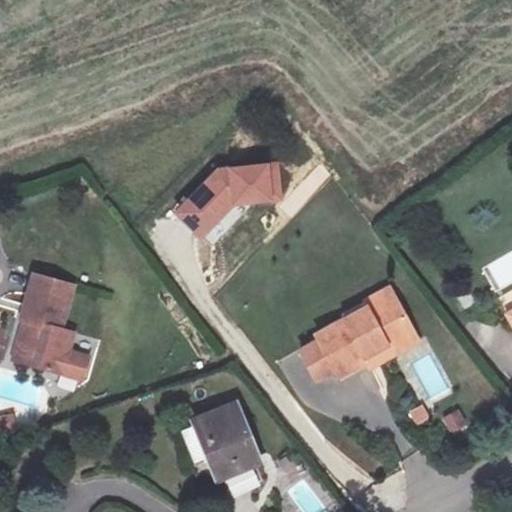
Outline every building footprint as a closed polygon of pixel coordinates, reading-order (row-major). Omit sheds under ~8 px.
[(280,160),(220,165),(174,211),(209,246),(253,203),(283,201),(280,160)] [(511,251),(484,266),(496,291),(511,283),(511,251)] [(74,280),(35,271),(25,319),(34,321),(25,359),(59,366),(65,344),(72,346),(76,329),(64,326),(74,280)] [(318,334),(299,341),(313,373),(334,362),(336,367),(365,354),(361,348),(384,338),(387,343),(410,331),(393,297),(369,308),(365,303),(315,327),(318,334)] [(511,313),(511,314),(511,315),(511,332),(503,336),(511,354),(511,313)] [(417,426),(432,417),(424,404),(409,412),(417,426)] [(462,410),(445,415),(449,431),(467,426),(462,410)] [(255,411),(210,425),(225,478),(269,465),(255,411)] [(303,511),(329,511),(339,506),(315,472),(288,491),(303,511)]
